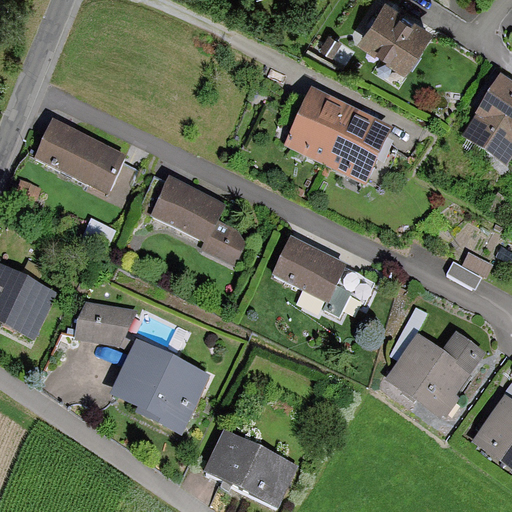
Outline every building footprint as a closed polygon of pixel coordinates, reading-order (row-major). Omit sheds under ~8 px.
[(405,72),(434,29),(389,0),(384,0),(357,41),(405,72)] [(343,42),(329,33),(320,49),(333,57),(343,42)] [(511,85),(501,78),(476,117),(477,118),(463,139),(507,168),(511,160),(511,85)] [(394,132),(313,92),(285,149),(366,188),(394,132)] [(129,160),(54,123),(35,161),(110,198),(129,160)] [(43,191),(21,182),(12,206),(33,215),(43,191)] [(225,209),(170,183),(153,218),(207,244),(203,253),(236,269),(247,247),(239,233),(219,223),(225,209)] [(511,204),(499,195),(488,212),(501,221),(511,204)] [(117,233),(92,220),(81,243),(106,255),(117,233)] [(378,283),(292,241),(274,278),(328,304),(324,312),(342,321),(351,301),(366,308),(378,283)] [(494,267),(469,255),(463,268),(488,280),(494,267)] [(21,279),(36,286),(45,271),(29,263),(21,279)] [(483,280),(454,264),(447,278),(476,293),(483,280)] [(0,268),(0,326),(36,344),(59,298),(36,286),(21,279),(0,268)] [(78,323),(75,342),(122,349),(139,314),(86,305),(78,323)] [(429,317),(416,310),(390,357),(400,363),(429,317)] [(400,363),(386,382),(440,422),(443,418),(446,420),(460,401),(457,399),(487,358),(457,337),(444,355),(419,337),(400,363)] [(138,344),(111,400),(137,413),(135,417),(183,440),(212,381),(138,344)] [(511,404),(505,399),(472,445),(511,474),(511,404)] [(225,433),(204,475),(279,511),(299,469),(225,433)]
